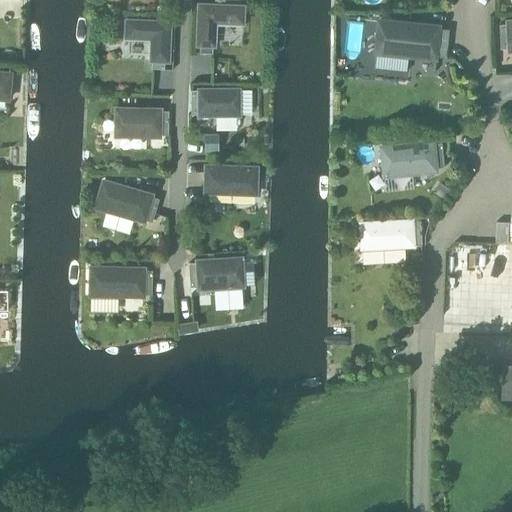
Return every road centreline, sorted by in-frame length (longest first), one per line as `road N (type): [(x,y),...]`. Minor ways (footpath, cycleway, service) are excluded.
road 1 (residential): [(501,160),(440,238),(428,276),(418,511)]
road 2 (residential): [(183,0),(177,266)]
road 3 (residential): [(501,160),(480,45),(482,0)]
